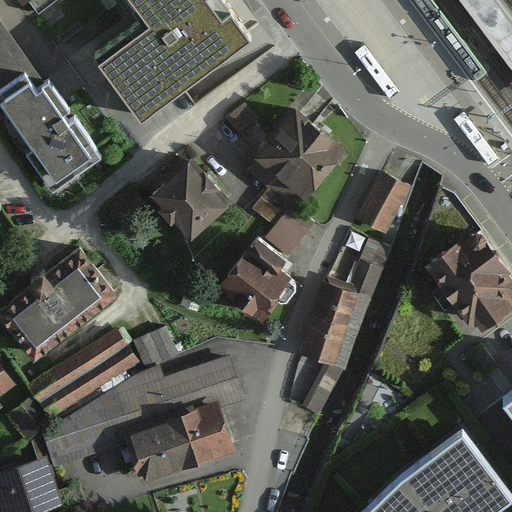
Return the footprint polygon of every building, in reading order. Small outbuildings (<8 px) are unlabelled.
[(142,0),(150,10),(98,48),(141,106),(251,23),(234,0),(224,0),(222,2),(220,0),(142,0)] [(34,71),(3,93),(43,148),(33,155),(58,190),(109,154),(55,79),(45,86),(34,71)] [(250,99),(230,114),(242,130),(262,114),(250,99)] [(349,149),(303,110),(262,159),(308,198),(349,149)] [(225,194),(189,154),(152,186),(189,226),(225,194)] [(415,187),(391,173),(366,219),(390,232),(415,187)] [(311,223),(289,206),(228,286),(267,314),(300,271),(284,259),(311,223)] [(504,290),(457,232),(411,269),(457,327),(504,290)] [(113,286),(79,243),(49,266),(45,260),(31,271),(35,277),(1,303),(35,346),(113,286)] [(356,289),(333,281),(308,350),(333,359),(302,420),(317,427),(349,364),(388,268),(367,260),(356,289)] [(137,336),(150,364),(183,350),(170,322),(137,336)] [(249,398),(233,352),(144,383),(119,333),(34,385),(41,398),(16,414),(36,439),(49,433),(60,465),(136,439),(149,477),(241,446),(227,405),(249,398)] [(0,393),(16,381),(0,361),(0,410),(5,407),(0,400),(0,393)] [(480,511),(511,488),(511,483),(463,420),(400,467),(353,511),(480,511)] [(48,446),(0,462),(0,502),(3,511),(15,511),(64,495),(48,446)]
